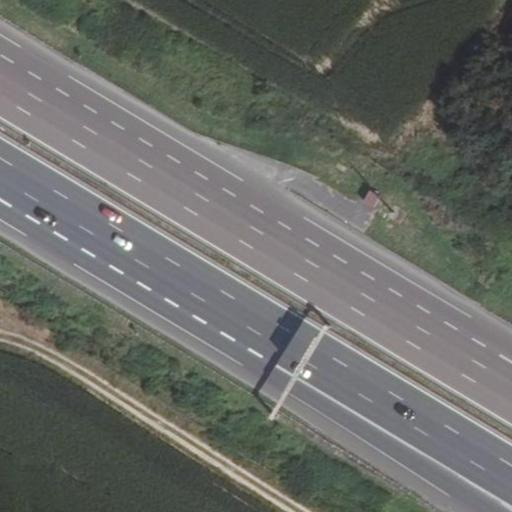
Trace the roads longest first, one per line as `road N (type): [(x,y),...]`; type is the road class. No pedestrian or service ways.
road 1 (motorway): [(477,375),(0,87)]
road 2 (track): [(0,335),(38,349),(293,511)]
road 3 (motorway): [(0,176),(281,346)]
road 4 (motorway): [(281,346),(511,478)]
road 5 (motorway): [(281,346),(326,409),(482,511)]
